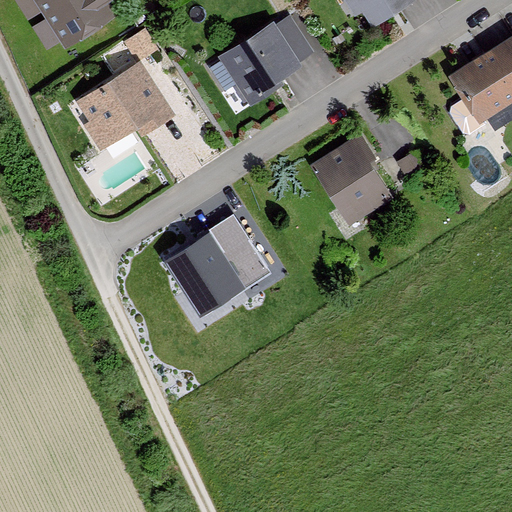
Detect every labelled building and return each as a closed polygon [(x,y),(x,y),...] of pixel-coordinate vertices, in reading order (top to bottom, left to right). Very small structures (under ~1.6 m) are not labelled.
[(107,0),(36,0),(64,42),(114,10),(107,0)] [(363,0),(381,27),(422,0),(363,0)] [(275,19),(219,53),(250,101),(265,92),(260,84),(300,60),(275,19)] [(124,39),(136,59),(140,56),(157,46),(145,27),(124,39)] [(511,40),(458,77),(491,125),(511,111),(511,40)] [(136,59),(74,97),(105,147),(170,106),(140,56),(136,59)] [(359,135),(317,163),(358,225),(400,198),(359,135)] [(422,149),(401,163),(414,182),(435,169),(422,149)] [(268,266),(233,212),(164,256),(199,310),(268,266)]
